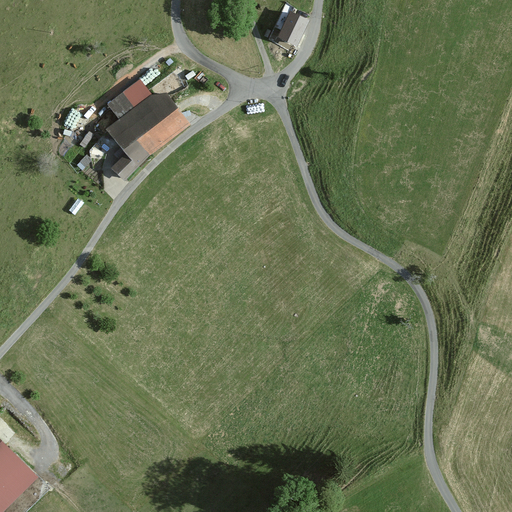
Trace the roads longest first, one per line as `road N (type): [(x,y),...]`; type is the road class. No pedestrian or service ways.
road 1 (unclassified): [(455,511),(428,449),(434,345),(424,299),(318,209),(272,88)]
road 2 (unclassified): [(250,91),(147,173),(0,355)]
road 3 (unclassified): [(178,0),(181,40),(250,91)]
